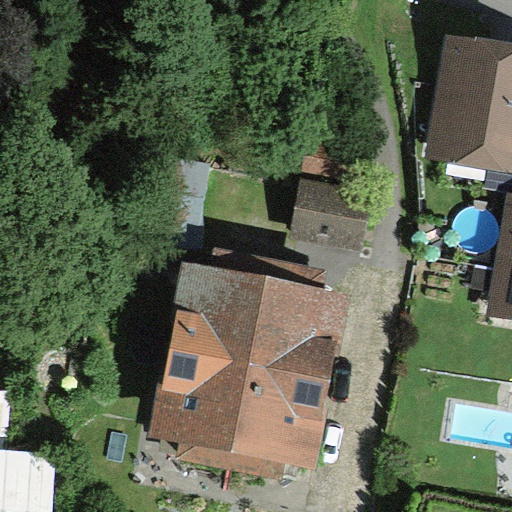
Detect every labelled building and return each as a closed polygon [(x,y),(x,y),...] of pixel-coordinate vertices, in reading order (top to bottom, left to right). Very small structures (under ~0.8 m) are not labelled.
[(511,51),(450,41),(431,158),(511,172),(511,51)] [(291,232),(356,246),(367,196),(302,182),(291,232)] [(511,211),(492,317),(511,320),(511,211)] [(211,271),(185,266),(149,437),(175,443),(172,459),(286,482),(289,464),(316,470),(353,294),(325,288),(328,271),(216,248),(211,271)] [(51,511),(54,456),(0,452),(0,511),(51,511)]
